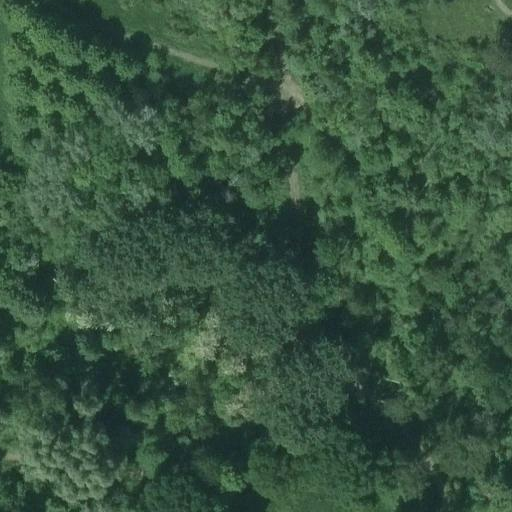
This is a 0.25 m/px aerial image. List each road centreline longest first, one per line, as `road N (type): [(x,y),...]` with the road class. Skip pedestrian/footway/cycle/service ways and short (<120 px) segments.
road 1 (track): [(294,336),(279,376),(252,412),(169,468),(102,471),(0,454)]
road 2 (track): [(294,336),(291,89),(268,0)]
road 3 (track): [(0,298),(142,218),(194,221),(293,277)]
road 4 (track): [(449,511),(435,475),(393,418),(309,357),(294,336)]
